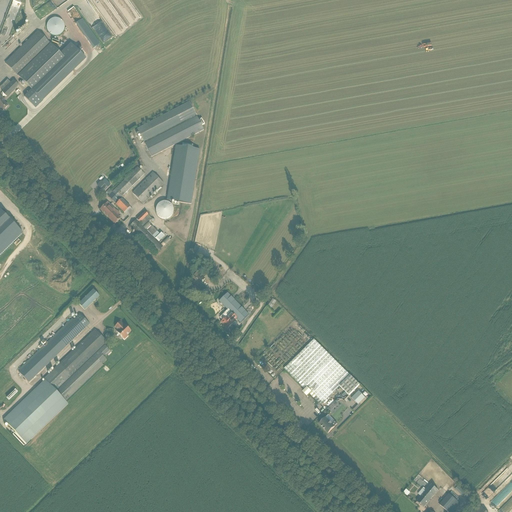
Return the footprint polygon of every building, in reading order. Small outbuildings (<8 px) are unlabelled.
[(75,48),(64,58),(38,31),(5,63),(22,80),(23,81),(32,90),(24,97),(35,108),(85,59),(79,53),(82,49),(80,47),(77,50),(75,48)] [(109,37),(100,35),(99,41),(107,42),(108,38),(111,39),(112,34),(110,34),(109,37)] [(2,92),(7,98),(19,86),(13,81),(2,92)] [(144,144),(151,157),(204,130),(189,102),(137,129),(144,144)] [(193,145),(182,144),(182,147),(176,146),(167,201),(190,205),(199,149),(192,148),(193,145)] [(137,168),(114,191),(120,198),(144,174),(137,168)] [(133,193),(143,204),(163,184),(153,173),(133,193)] [(120,198),(114,191),(108,197),(114,203),(120,198)] [(116,204),(124,213),(130,207),(121,199),(116,204)] [(100,210),(115,225),(120,219),(117,216),(119,214),(116,211),(107,203),(100,210)] [(0,211),(0,256),(23,234),(0,211)] [(136,220),(143,226),(151,218),(145,212),(136,220)] [(128,227),(130,229),(131,228),(156,254),(159,250),(162,248),(136,220),(132,224),(128,227)] [(52,238),(50,241),(63,255),(65,253),(52,238)] [(21,257),(19,254),(13,261),(19,267),(10,277),(16,283),(37,259),(27,250),(21,257)] [(204,262),(207,257),(195,253),(193,258),(204,262)] [(222,277),(230,267),(214,255),(206,265),(222,277)] [(197,271),(194,276),(201,282),(205,277),(197,271)] [(95,300),(99,296),(93,290),(89,294),(78,304),(84,310),(95,300)] [(227,293),(219,301),(227,310),(219,318),(222,321),(221,322),(227,329),(231,326),(232,324),(237,319),(240,323),(248,315),(227,293)] [(0,413),(1,415),(34,383),(32,380),(89,324),(80,314),(73,320),(72,319),(47,343),(46,341),(44,342),(43,341),(41,343),(44,346),(18,371),(14,367),(0,380),(0,413)] [(120,322),(114,327),(119,331),(117,333),(119,335),(124,340),(128,336),(127,335),(131,332),(127,328),(125,326),(123,324),(123,325),(120,322)] [(44,380),(3,420),(4,422),(15,432),(12,434),(24,446),(26,444),(68,405),(66,402),(58,394),(100,354),(98,351),(107,342),(95,330),(43,379),(44,380)] [(359,385),(314,340),(284,369),(305,390),(303,392),(307,395),(309,394),(313,399),(316,397),(323,404),(340,387),(349,396),(359,385)] [(100,354),(58,394),(66,402),(103,366),(102,365),(106,360),(103,357),(100,354)] [(371,397),(365,391),(363,393),(369,399),(371,397)] [(365,398),(359,392),(351,399),(358,405),(365,398)] [(327,409),(330,412),(338,404),(335,401),(333,403),(327,409)] [(319,424),(328,433),(335,427),(337,424),(334,421),(332,423),(326,417),(319,424)] [(420,498),(417,502),(424,508),(427,504),(438,491),(431,485),(427,490),(425,492),(424,490),(422,489),(418,494),(421,497),(420,498)] [(458,486),(455,489),(469,503),(472,500),(458,486)] [(449,495),(440,505),(447,511),(457,502),(449,495)]
